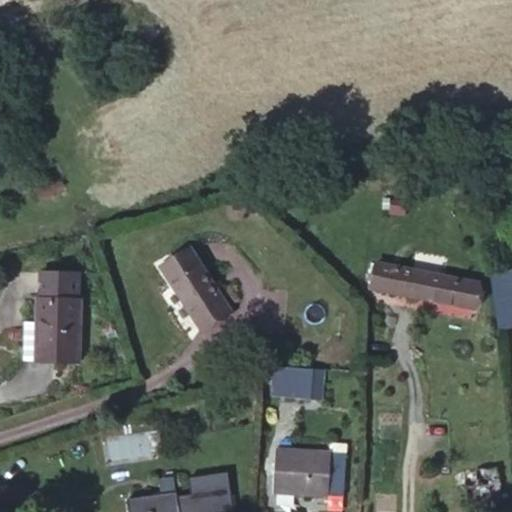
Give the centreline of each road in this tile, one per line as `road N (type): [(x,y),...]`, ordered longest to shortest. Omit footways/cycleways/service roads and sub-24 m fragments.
road 1 (unknown): [(0,438),(247,342)]
road 2 (unknown): [(397,320),(406,420),(393,511)]
